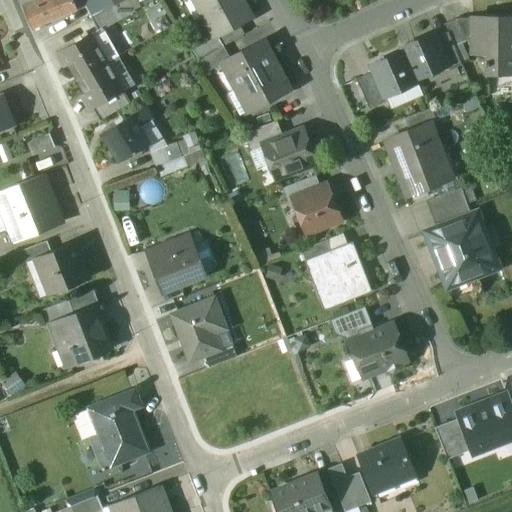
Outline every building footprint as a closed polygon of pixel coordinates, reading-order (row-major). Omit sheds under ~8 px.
[(36,0),(22,6),(31,30),(77,10),(72,0),(36,0)] [(240,0),(193,0),(212,34),(214,37),(217,36),(250,17),(240,0)] [(126,1),(90,19),(96,31),(132,12),(126,1)] [(511,18),(472,18),(472,19),(472,41),(488,41),(488,74),(511,74),(511,18)] [(456,19),(443,25),(447,32),(453,47),(466,41),(456,19)] [(472,19),(456,19),(466,41),(472,41),(472,19)] [(447,32),(436,37),(448,64),(446,65),(449,70),(461,65),(453,47),(447,32)] [(434,33),(401,48),(403,53),(415,79),(446,65),(448,64),(436,37),(434,33)] [(212,34),(189,48),(199,62),(223,47),(217,36),(214,37),(212,34)] [(89,35),(55,54),(72,83),(106,64),(89,35)] [(230,58),(221,63),(221,65),(248,113),(290,90),(263,41),(230,58)] [(223,47),(199,62),(206,73),(221,65),(221,63),(230,58),(223,47)] [(403,53),(371,67),(373,73),(384,98),(386,98),(417,84),(415,79),(403,53)] [(106,64),(72,83),(88,111),(93,109),(123,92),(106,64)] [(373,73),(356,80),(370,111),(388,103),(386,98),(384,98),(373,73)] [(123,92),(93,109),(100,121),(129,104),(123,92)] [(0,97),(0,128),(14,123),(4,96),(0,97)] [(146,108),(131,117),(137,128),(152,118),(146,108)] [(431,108),(404,119),(409,131),(430,123),(430,124),(436,122),(431,108)] [(130,117),(102,134),(119,163),(148,146),(137,128),(131,117),(130,117)] [(276,121),(242,134),(250,153),(264,148),(263,146),(283,139),(276,121)] [(409,131),(385,140),(406,196),(435,185),(432,178),(448,172),(430,124),(430,123),(409,131)] [(283,139),(263,146),(264,148),(269,162),(267,167),(269,174),(275,178),(315,163),(302,131),(283,139)] [(28,140),(33,154),(54,147),(49,133),(28,140)] [(175,143),(149,153),(155,168),(181,158),(175,143)] [(44,175),(0,192),(0,205),(14,242),(62,223),(44,175)] [(316,175),(281,189),(287,204),(292,202),(292,199),(321,188),(316,175)] [(321,188),(292,199),(292,202),(305,235),(341,221),(327,185),(321,188)] [(460,188),(425,202),(435,228),(470,215),(460,188)] [(435,228),(424,232),(446,288),(498,269),(477,212),(470,215),(435,228)] [(187,235),(174,241),(178,253),(192,247),(187,235)] [(47,241),(22,251),(27,264),(36,260),(35,259),(51,252),(47,241)] [(174,241),(146,252),(151,263),(151,264),(179,254),(178,253),(174,241)] [(326,241),(300,251),(304,262),(330,252),(326,241)] [(51,252),(35,259),(36,260),(49,294),(88,279),(74,243),(51,252)] [(330,252),(304,262),(319,300),(343,291),(346,301),(370,292),(352,244),(330,252)] [(179,254),(151,264),(151,263),(149,263),(161,292),(203,276),(201,271),(203,270),(203,264),(198,261),(197,261),(192,247),(178,253),(179,254)] [(93,291),(68,301),(74,316),(93,308),(93,309),(99,307),(93,291)] [(343,291),(319,300),(323,310),(346,301),(343,291)] [(212,299),(170,315),(189,362),(200,358),(219,350),(209,325),(221,320),(212,299)] [(364,307),(329,321),(334,334),(346,340),(347,341),(359,337),(357,332),(372,326),(364,307)] [(74,316),(51,325),(61,351),(73,346),(79,362),(109,350),(93,309),(93,308),(74,316)] [(221,320),(209,325),(219,350),(231,346),(221,320)] [(393,324),(374,332),(372,326),(357,332),(359,337),(347,341),(354,359),(359,357),(367,377),(385,370),(392,373),(400,370),(403,363),(407,361),(393,324)] [(219,350),(200,358),(205,370),(236,357),(231,346),(219,350)] [(134,392),(89,409),(106,452),(140,439),(129,411),(140,406),(134,392)] [(511,410),(506,396),(457,415),(458,419),(471,450),(473,454),(492,447),(490,440),(511,431),(511,410)] [(458,419),(434,428),(447,460),(471,450),(458,419)] [(140,439),(106,452),(111,465),(145,452),(140,439)] [(401,440),(365,454),(370,466),(363,469),(372,492),(416,475),(401,440)] [(347,478),(341,465),(327,470),(343,511),(358,507),(347,478)] [(370,502),(358,473),(347,478),(358,507),(370,502)] [(316,474),(269,492),(276,511),(314,511),(329,507),(316,474)] [(168,511),(159,486),(110,505),(113,511),(168,511)] [(97,496),(69,507),(71,511),(96,511),(103,510),(97,496)]
